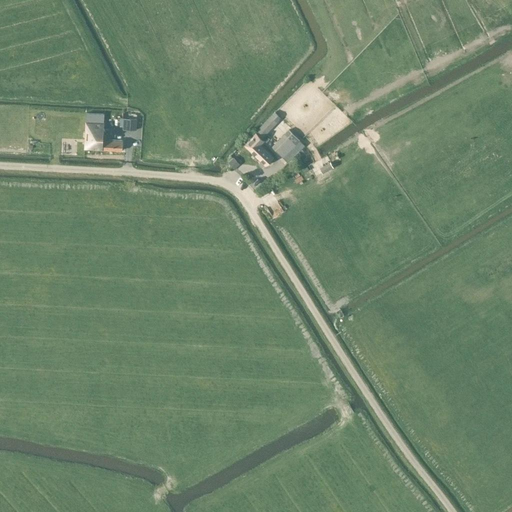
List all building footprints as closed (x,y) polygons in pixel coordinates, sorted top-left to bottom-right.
[(84,148),(122,151),(123,140),(111,139),(112,134),(103,133),(104,113),(86,112),(84,148)] [(273,114),(268,118),(252,135),(252,136),(244,144),(261,161),(258,164),(262,168),(265,165),(266,166),(274,156),(259,141),(274,124),(279,119),(273,114)] [(123,129),(136,130),(137,118),(120,117),(120,126),(123,126),(123,129)] [(272,146),(283,157),(295,144),(284,133),(272,146)] [(234,158),(228,163),(234,169),(239,164),(234,158)]
